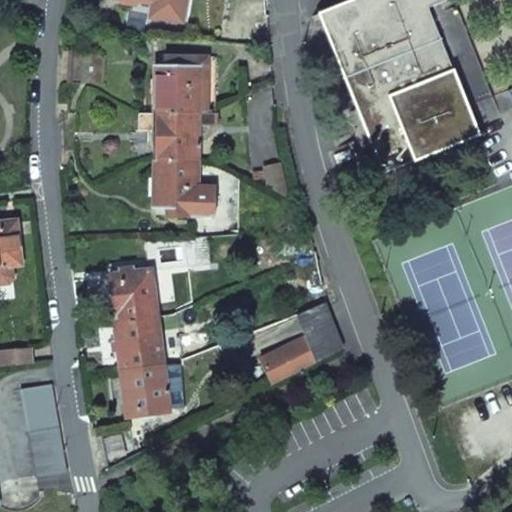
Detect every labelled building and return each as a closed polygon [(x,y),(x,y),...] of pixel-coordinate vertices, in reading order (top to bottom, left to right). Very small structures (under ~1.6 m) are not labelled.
[(185,25),(189,0),(153,0),(153,3),(150,19),(185,25)] [(468,108),(492,98),(453,0),(353,0),(319,14),(383,174),(479,136),(468,108)] [(511,0),(453,0),(492,98),(511,89),(511,0)] [(72,51),(70,84),(103,87),(104,56),(72,51)] [(155,66),(155,113),(197,113),(198,66),(155,66)] [(153,154),(153,161),(154,161),(197,161),(197,113),(155,113),(153,113),(153,154)] [(153,161),(153,209),(167,208),(167,218),(214,217),(214,189),(196,189),(197,161),(154,161),(153,161)] [(21,265),(16,221),(0,222),(0,284),(8,284),(12,279),(11,266),(21,265)] [(108,276),(114,322),(157,318),(153,291),(151,277),(151,270),(108,276)] [(164,276),(151,277),(153,291),(165,289),(164,276)] [(296,315),(315,364),(342,350),(323,303),(296,315)] [(114,322),(120,371),(162,366),(157,318),(114,322)] [(29,348),(0,350),(0,366),(31,364),(29,348)] [(120,371),(127,418),(168,413),(162,366),(120,371)] [(21,390),(36,477),(66,472),(52,392),(51,385),(21,390)] [(100,433),(107,470),(135,455),(129,427),(100,433)]
